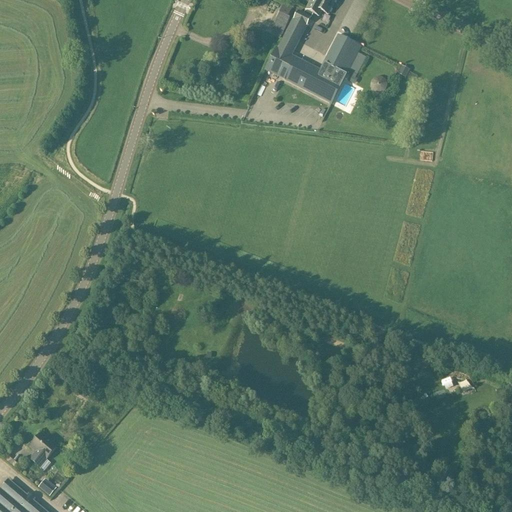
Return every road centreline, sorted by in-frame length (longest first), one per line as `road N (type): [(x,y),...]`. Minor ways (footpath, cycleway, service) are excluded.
road 1 (tertiary): [(0,417),(79,306),(185,0)]
road 2 (tertiary): [(511,57),(403,0)]
